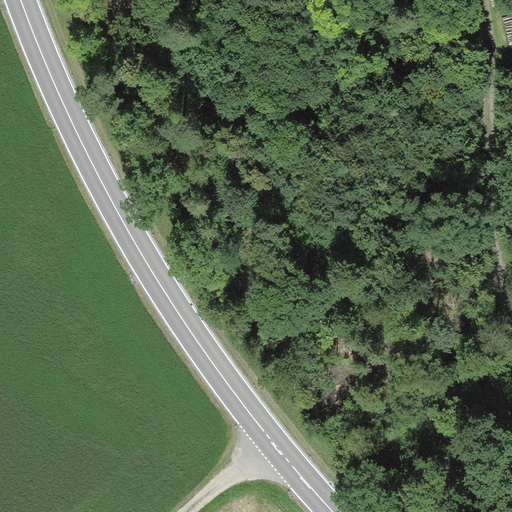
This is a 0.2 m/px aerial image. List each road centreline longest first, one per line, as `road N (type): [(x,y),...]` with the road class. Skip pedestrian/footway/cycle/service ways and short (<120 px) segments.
road 1 (primary): [(335,511),(268,439),(174,304),(41,55),(22,0)]
road 2 (track): [(482,0),(494,51),(489,150),(500,275),(511,294)]
